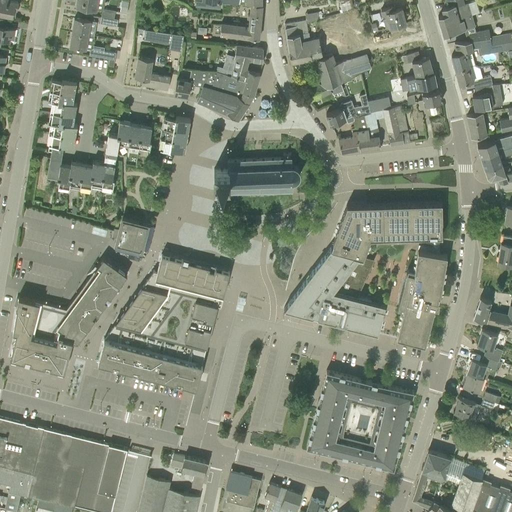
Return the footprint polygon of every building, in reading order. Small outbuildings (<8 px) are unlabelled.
[(0,0),(0,13),(15,16),(17,0),(0,0)] [(77,0),(76,6),(97,9),(102,10),(101,16),(114,18),(115,10),(103,8),(104,0),(77,0)] [(123,0),(121,0),(120,11),(127,12),(128,1),(123,0)] [(438,15),(440,22),(444,35),(445,35),(466,28),(475,26),(472,13),(468,0),(454,4),(443,8),(445,13),(438,15)] [(221,22),(220,34),(248,38),(248,37),(259,38),(261,12),(262,4),(250,3),(249,9),(249,11),(249,14),(247,14),(247,19),(249,19),(249,22),(239,21),(240,20),(233,19),(233,23),(221,22)] [(394,5),(380,9),(385,28),(389,27),(405,22),(401,7),(395,9),(394,5)] [(101,16),(100,23),(117,25),(118,18),(114,18),(101,16)] [(74,17),(72,31),(89,34),(91,20),(74,17)] [(0,18),(0,41),(0,42),(1,40),(10,42),(11,33),(14,34),(15,28),(4,26),(6,19),(0,18)] [(306,19),(285,23),(288,41),(309,38),(306,21),(306,19)] [(342,19),(320,24),(325,50),(348,45),(344,26),(342,19)] [(488,28),(469,32),(470,40),(472,48),(479,47),(481,55),(504,51),(511,48),(511,36),(511,33),(511,32),(490,36),(488,28)] [(181,50),(184,34),(145,29),(144,39),(169,43),(169,48),(181,50)] [(72,31),(69,46),(86,48),(89,34),(72,31)] [(391,54),(417,47),(413,33),(387,40),(391,54)] [(309,38),(288,41),(291,60),(323,54),(318,36),(309,38)] [(470,40),(454,42),(458,53),(471,50),(473,49),(472,48),(470,40)] [(226,61),(222,72),(231,75),(231,74),(246,78),(242,90),(253,94),(260,72),(248,69),(249,69),(246,68),(248,59),(254,60),(263,61),(263,48),(263,47),(243,44),(238,44),(235,57),(228,55),(227,58),(224,57),(222,61),(226,61)] [(89,53),(89,54),(90,54),(100,56),(109,58),(115,58),(116,52),(103,49),(92,48),(92,49),(90,49),(89,53)] [(418,50),(406,53),(408,62),(411,61),(415,74),(424,72),(433,71),(428,56),(420,58),(418,50)] [(458,53),(451,55),(455,69),(470,65),(470,66),(470,65),(474,64),(475,64),(471,50),(458,53)] [(321,81),(302,89),(309,101),(332,91),(330,84),(354,76),(371,67),(366,53),(336,62),(333,53),(314,59),(321,81)] [(140,56),(137,77),(142,78),(142,80),(160,83),(159,87),(168,89),(170,74),(151,71),(153,59),(140,56)] [(470,65),(455,69),(459,83),(473,80),(475,86),(492,84),(490,74),(482,77),(480,67),(474,64),(470,65),(470,66),(470,65)] [(176,78),(174,93),(188,96),(189,88),(194,89),(196,79),(204,80),(208,70),(187,68),(185,79),(176,78)] [(204,80),(197,100),(209,105),(227,112),(238,118),(249,101),(253,94),(242,90),(246,78),(231,74),(231,75),(222,72),(217,71),(216,71),(210,71),(208,70),(204,80)] [(415,75),(399,77),(402,90),(418,87),(436,83),(434,71),(433,71),(424,72),(415,74),(415,75)] [(54,79),(52,90),(60,91),(60,89),(75,91),(76,82),(77,81),(62,78),(61,80),(54,79)] [(477,94),(473,95),(475,108),(493,105),(503,103),(499,84),(492,84),(475,86),(477,94)] [(50,89),(48,100),(52,101),(62,102),(62,100),(73,102),(75,91),(60,89),(60,91),(52,90),(50,89)] [(422,98),(418,99),(419,108),(421,108),(436,105),(435,101),(442,100),(440,89),(438,89),(421,92),(422,98)] [(360,95),(362,104),(368,103),(367,99),(366,92),(360,95)] [(414,93),(406,94),(407,103),(415,102),(414,93)] [(367,99),(368,103),(370,111),(382,108),(390,107),(388,95),(367,99)] [(343,107),(326,113),(330,123),(346,117),(352,115),(353,117),(365,113),(370,111),(368,103),(362,104),(353,106),(351,99),(341,103),(343,107)] [(52,101),(50,111),(60,113),(60,111),(75,113),(77,102),(73,102),(62,100),(62,102),(52,101)] [(390,107),(382,108),(384,116),(389,139),(390,144),(403,142),(402,131),(399,131),(394,106),(390,107)] [(50,111),(48,121),(51,122),(55,123),(58,123),(62,124),(62,122),(73,124),(73,123),(75,113),(60,111),(60,113),(50,111)] [(483,111),(467,114),(469,123),(471,137),(487,134),(483,111)] [(338,139),(341,151),(360,148),(356,130),(368,128),(365,113),(353,117),(355,127),(352,128),(352,136),(338,139)] [(168,116),(166,127),(174,128),(174,126),(188,129),(190,118),(175,116),(175,118),(168,116)] [(511,116),(509,117),(499,118),(501,130),(511,127),(511,116)] [(119,120),(117,134),(120,134),(118,144),(118,143),(119,141),(129,143),(130,136),(128,136),(131,122),(119,120)] [(55,123),(53,133),(60,134),(61,132),(75,134),(77,124),(73,123),(73,124),(62,122),(62,124),(58,123),(55,123)] [(131,122),(128,136),(130,136),(129,143),(129,145),(129,150),(136,151),(138,147),(139,147),(140,145),(141,138),(138,137),(141,123),(131,122)] [(141,123),(138,137),(141,138),(140,145),(150,147),(151,140),(150,139),(152,126),(152,125),(141,123)] [(166,127),(164,137),(172,139),(172,137),(186,139),(188,129),(174,126),(174,128),(166,127)] [(368,128),(356,130),(360,148),(380,145),(377,127),(368,128)] [(52,138),(51,143),(58,145),(59,142),(64,143),(64,144),(73,146),(75,134),(61,132),(60,134),(53,133),(52,138)] [(105,152),(103,162),(114,164),(115,160),(116,154),(118,144),(120,134),(117,134),(108,132),(106,144),(105,152)] [(494,138),(477,144),(481,155),(511,145),(511,135),(506,138),(506,136),(505,136),(495,139),(494,138)] [(164,137),(163,149),(165,149),(166,149),(170,150),(170,148),(177,149),(184,151),(186,139),(172,137),(172,139),(164,137)] [(47,172),(47,175),(57,177),(60,162),(61,162),(62,152),(63,144),(64,144),(64,143),(59,142),(58,145),(51,143),(49,143),(49,144),(48,150),(51,150),(47,172)] [(511,145),(481,155),(484,166),(497,163),(502,162),(500,157),(511,152),(511,145)] [(221,168),(214,168),(214,184),(221,183),(223,183),(228,183),(228,190),(228,191),(292,190),(292,183),(291,180),(292,180),(293,180),(294,180),(295,179),(296,179),(297,178),(298,177),(299,176),(299,175),(300,174),(300,172),(300,171),(299,170),(299,168),(298,167),(297,167),(297,166),(296,166),(296,165),(295,165),(294,165),(293,165),(292,164),(291,164),(291,152),(283,152),(283,156),(259,158),(229,159),(228,159),(228,167),(221,168)] [(70,179),(69,184),(79,185),(81,177),(80,177),(82,162),(71,160),(70,164),(71,164),(69,175),(70,175),(70,179)] [(93,164),(91,174),(93,174),(92,179),(91,182),(102,184),(103,176),(101,176),(103,162),(93,160),(92,164),(93,164)] [(58,187),(57,190),(68,192),(68,189),(69,184),(70,179),(70,175),(69,175),(71,164),(70,164),(61,162),(60,162),(57,177),(59,177),(58,187)] [(79,185),(79,189),(90,191),(91,182),(92,179),(93,174),(91,174),(93,164),(92,164),(82,162),(80,177),(81,177),(79,185)] [(103,162),(101,176),(103,176),(102,184),(113,186),(114,181),(114,178),(112,178),(114,164),(103,162)] [(497,163),(484,166),(487,175),(491,177),(497,175),(499,181),(508,180),(511,179),(511,171),(511,172),(509,165),(504,167),(502,162),(497,163)] [(330,246),(284,307),(310,314),(311,312),(317,314),(317,316),(377,331),(378,331),(384,308),(370,304),(371,299),(351,294),(367,257),(363,256),(371,237),(442,235),(442,220),(442,201),(367,203),(347,203),(333,242),(331,247),(330,246)] [(114,227),(112,236),(115,237),(115,236),(118,237),(116,242),(141,249),(148,224),(123,217),(120,229),(114,227)] [(119,227),(120,219),(117,219),(112,222),(112,225),(119,227)] [(500,241),(497,262),(511,264),(511,262),(511,235),(503,234),(501,242),(500,241)] [(405,301),(396,336),(425,344),(425,343),(434,306),(438,307),(438,304),(439,300),(438,299),(439,295),(440,295),(447,254),(442,253),(418,249),(412,282),(404,280),(399,300),(405,301)] [(104,337),(98,361),(159,377),(161,377),(161,378),(196,386),(196,387),(203,362),(202,362),(207,345),(217,304),(221,305),(230,270),(161,253),(160,259),(157,270),(154,269),(143,284),(142,284),(115,321),(116,322),(105,337),(104,337)] [(16,331),(10,356),(65,370),(72,340),(78,342),(127,273),(103,256),(69,303),(66,307),(19,295),(16,306),(17,307),(13,330),(16,331)] [(480,295),(473,315),(474,316),(484,319),(486,320),(487,320),(507,324),(511,325),(511,303),(509,303),(507,312),(489,307),(491,299),(480,295)] [(482,328),(477,344),(486,347),(483,355),(497,360),(499,360),(501,352),(503,349),(496,346),(495,348),(493,347),(498,333),(482,328)] [(472,357),(467,371),(482,376),(486,365),(490,366),(495,368),(498,369),(501,361),(499,360),(497,360),(483,355),(481,361),(472,357)] [(320,390),(318,399),(316,408),(314,417),(313,421),(306,447),(315,449),(318,450),(332,453),(337,455),(346,457),(349,457),(352,458),(380,465),(384,465),(394,468),(401,442),(402,438),(402,437),(406,421),(407,417),(414,390),(378,382),(371,381),(369,380),(366,379),(360,378),(326,369),(320,390)] [(467,371),(463,384),(479,390),(484,377),(482,376),(467,371)] [(485,390),(483,397),(494,401),(497,394),(485,390)] [(459,396),(454,411),(461,414),(459,419),(474,425),(476,419),(475,418),(469,416),(468,416),(471,408),(477,411),(480,403),(474,401),(459,396)] [(483,397),(481,404),(492,408),(494,401),(483,397)] [(0,464),(34,473),(28,495),(39,498),(44,499),(74,507),(75,504),(107,511),(111,511),(127,447),(104,441),(54,429),(46,427),(28,422),(20,420),(0,415),(0,464)] [(428,449),(420,473),(443,480),(444,475),(450,456),(428,449)] [(174,452),(171,465),(176,466),(186,469),(184,477),(193,479),(192,485),(201,487),(205,468),(207,460),(174,452)] [(450,456),(444,475),(445,475),(458,480),(462,470),(481,477),(484,469),(450,456)] [(0,481),(10,484),(8,491),(20,494),(28,495),(34,473),(0,464),(0,481)] [(459,481),(452,502),(470,509),(481,477),(462,470),(458,480),(459,481)] [(228,489),(225,499),(253,506),(260,478),(232,471),(228,489)] [(133,511),(131,511),(130,511),(195,511),(199,494),(169,487),(170,480),(146,474),(137,511),(133,511)] [(481,477),(470,509),(471,509),(479,511),(511,511),(511,490),(509,489),(510,487),(500,483),(499,486),(490,482),(491,480),(481,477)] [(270,497),(264,511),(270,511),(276,497),(280,485),(270,481),(269,481),(264,495),(270,497)] [(276,497),(270,511),(274,511),(276,508),(279,509),(281,505),(287,507),(288,505),(296,508),(302,493),(280,485),(276,497)] [(8,491),(4,508),(16,510),(19,501),(20,496),(20,494),(8,491)] [(300,509),(298,511),(319,511),(324,501),(311,496),(306,511),(300,509)] [(433,501),(428,508),(434,511),(433,511),(454,511),(440,503),(439,503),(433,500),(433,501)] [(70,511),(72,506),(56,502),(53,511),(58,511),(70,511)]
